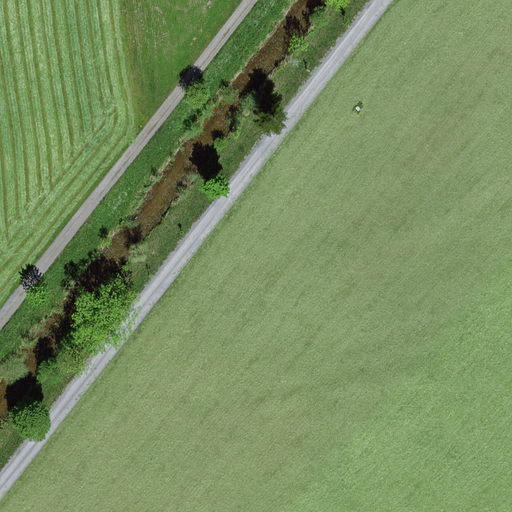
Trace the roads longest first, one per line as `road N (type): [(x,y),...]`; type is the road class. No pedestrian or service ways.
road 1 (track): [(392,0),(0,510)]
road 2 (track): [(0,371),(284,0)]
